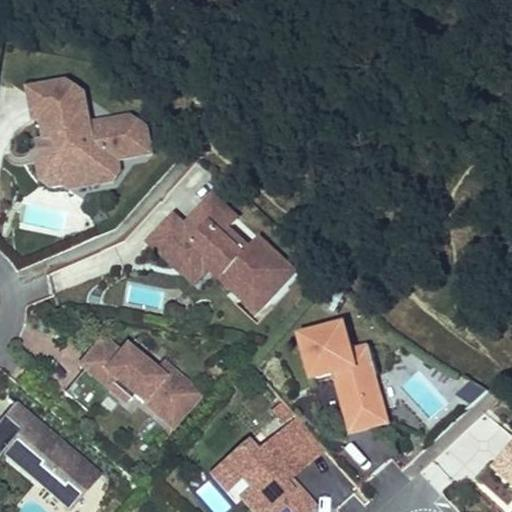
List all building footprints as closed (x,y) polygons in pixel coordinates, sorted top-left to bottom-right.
[(119,159),(153,152),(148,127),(132,116),(92,124),(86,94),(68,83),(30,90),(38,126),(44,125),(48,141),(57,139),(59,148),(49,150),(47,151),(40,161),(44,181),(54,187),(65,185),(72,176),(87,173),(103,183),(114,181),(122,171),(119,159)] [(59,148),(57,139),(48,141),(49,150),(59,148)] [(103,183),(87,173),(72,176),(65,185),(66,190),(103,183)] [(297,270),(260,237),(250,248),(229,229),(239,218),(214,195),(193,219),(197,222),(191,229),(187,225),(176,215),(150,242),(175,265),(186,254),(206,273),(215,264),(227,275),(223,279),(259,312),(297,270)] [(191,229),(197,222),(193,219),(187,225),(191,229)] [(206,273),(186,254),(175,265),(196,284),(206,273)] [(356,319),(315,327),(324,368),(342,365),(344,371),(350,370),(361,422),(391,416),(384,386),(375,388),(372,371),(381,369),(387,368),(382,341),(362,345),(356,319)] [(171,432),(202,393),(163,361),(156,370),(127,347),(123,354),(104,338),(89,356),(93,360),(66,393),(91,414),(108,393),(133,414),(139,406),(171,432)] [(375,388),(384,386),(381,369),(372,371),(375,388)] [(26,412),(16,404),(5,416),(16,425),(26,412)] [(100,474),(26,412),(16,425),(5,416),(0,422),(0,456),(4,452),(19,464),(28,454),(53,475),(44,485),(72,508),(100,474)] [(423,476),(450,502),(511,439),(484,412),(423,476)] [(299,419),(284,433),(311,463),(326,450),(299,419)] [(311,463),(284,433),(258,456),(249,446),(228,464),(242,481),(252,492),(242,500),(252,511),(312,511),(316,509),(298,489),(293,494),(286,486),(291,481),(311,463)] [(511,446),(490,467),(511,490),(511,446)] [(53,475),(28,454),(19,464),(44,485),(53,475)] [(242,481),(228,464),(213,478),(227,494),(242,481)] [(293,494),(298,489),(291,481),(286,486),(293,494)]
